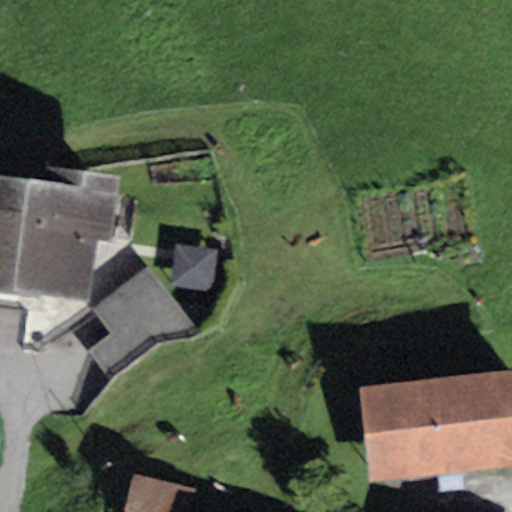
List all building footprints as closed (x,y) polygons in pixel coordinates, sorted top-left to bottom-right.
[(47,179),(0,173),(0,290),(90,302),(98,238),(113,240),(121,174),(49,165),(47,179)] [(175,242),(173,290),(214,292),(216,243),(175,242)] [(200,333),(147,267),(92,309),(110,334),(135,314),(157,342),(200,333)] [(157,342),(135,314),(110,334),(88,351),(109,379),(157,342)] [(511,365),(357,384),(369,483),(511,465),(511,365)] [(189,511),(194,488),(132,475),(124,511),(189,511)]
